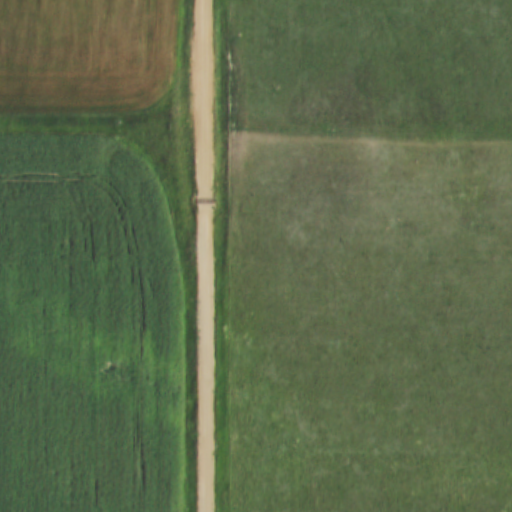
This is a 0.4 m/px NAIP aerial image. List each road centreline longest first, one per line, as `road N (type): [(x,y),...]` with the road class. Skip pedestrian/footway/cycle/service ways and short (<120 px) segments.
road 1 (residential): [(200,0),(202,511)]
road 2 (track): [(0,113),(201,114)]
